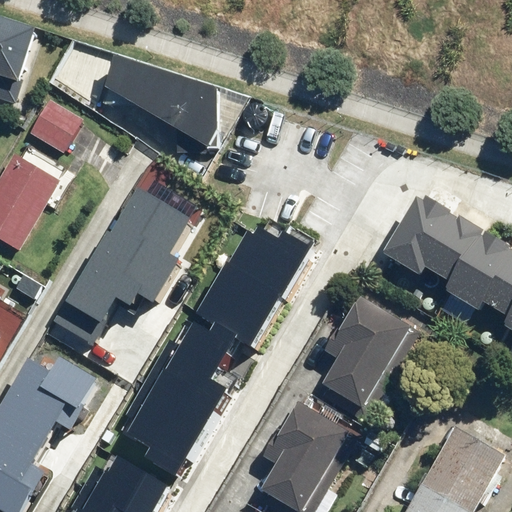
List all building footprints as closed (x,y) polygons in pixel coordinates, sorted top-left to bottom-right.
[(0,103),(24,111),(48,35),(0,19),(0,103)] [(208,148),(218,148),(214,90),(114,55),(106,86),(208,148)] [(88,121),(54,102),(35,136),(69,156),(88,121)] [(60,182),(15,155),(0,179),(0,238),(20,250),(60,182)] [(54,319),(91,342),(119,298),(131,306),(139,294),(152,303),(182,256),(173,251),(193,218),(139,185),(54,319)] [(511,248),(427,198),(389,262),(428,285),(434,275),(455,287),(449,298),(488,321),(494,310),(511,320),(511,329),(509,334),(511,335),(511,248)] [(226,261),(198,311),(252,341),(306,244),(262,219),(254,234),(249,231),(231,264),(226,261)] [(0,319),(19,331),(44,292),(10,270),(0,285),(0,319)] [(373,414),(410,351),(424,359),(436,338),(428,334),(435,321),(393,296),(384,311),(366,300),(333,355),(346,363),(330,390),(373,414)] [(146,459),(176,475),(224,388),(208,379),(232,337),(197,318),(182,346),(170,340),(120,430),(153,447),(146,459)] [(0,509),(5,511),(20,511),(44,471),(30,463),(54,420),(69,428),(97,379),(58,357),(50,372),(27,360),(0,406),(0,509)] [(298,511),(331,511),(340,497),(326,490),(357,435),(304,404),(266,471),(277,477),(267,495),(298,511)] [(487,511),(511,471),(511,464),(462,435),(415,511),(487,511)] [(96,469),(72,511),(152,511),(171,478),(120,450),(107,475),(96,469)]
